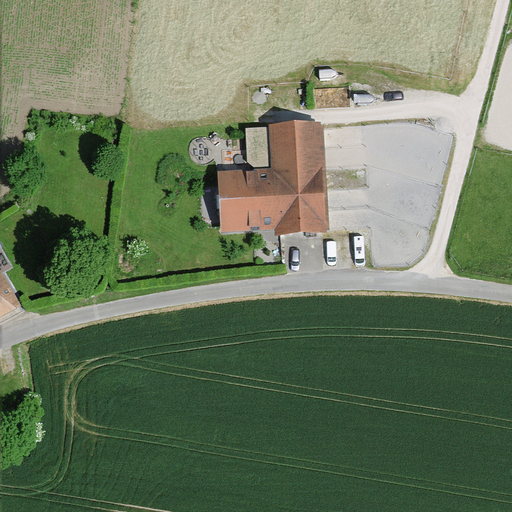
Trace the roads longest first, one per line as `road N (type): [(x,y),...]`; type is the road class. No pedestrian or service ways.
road 1 (unclassified): [(0,351),(94,312),(274,287),(430,284)]
road 2 (unclassified): [(503,0),(430,284)]
